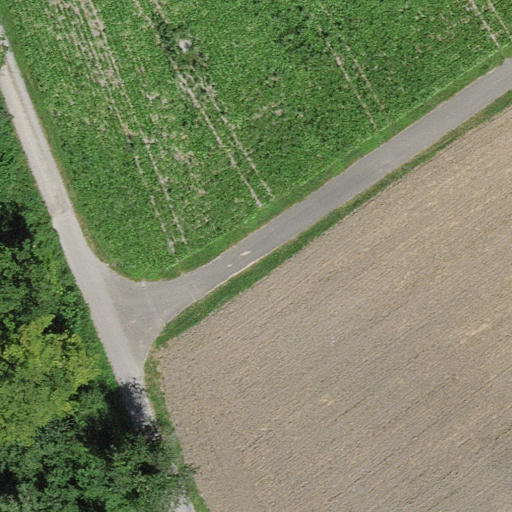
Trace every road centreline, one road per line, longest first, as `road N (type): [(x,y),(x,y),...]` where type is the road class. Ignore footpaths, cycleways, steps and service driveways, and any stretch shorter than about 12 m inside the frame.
road 1 (track): [(511,69),(189,291),(104,332)]
road 2 (track): [(181,511),(0,101)]
